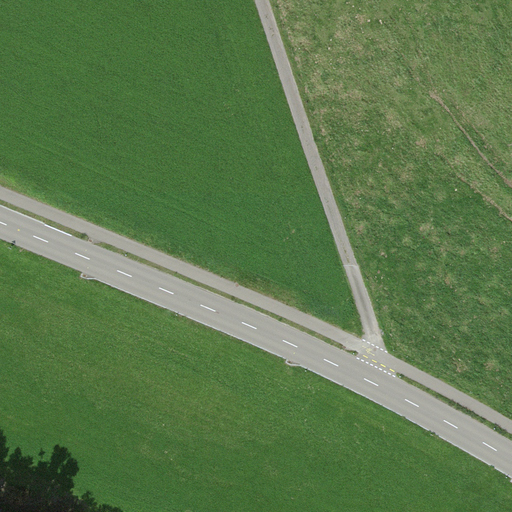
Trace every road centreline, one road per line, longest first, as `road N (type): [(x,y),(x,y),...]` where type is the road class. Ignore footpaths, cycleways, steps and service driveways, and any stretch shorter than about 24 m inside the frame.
road 1 (tertiary): [(0,221),(308,351),(511,459)]
road 2 (track): [(371,381),(374,338),(365,303),(267,0)]
